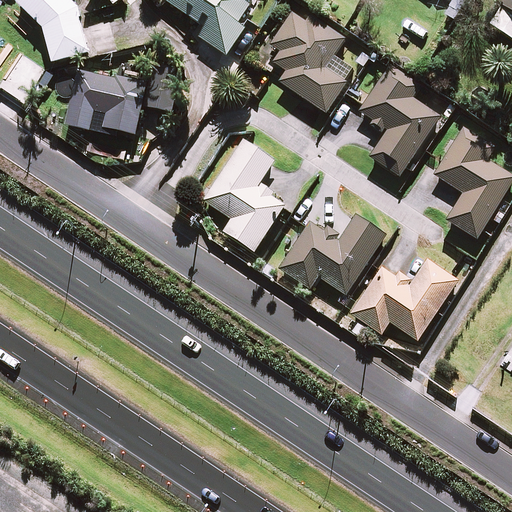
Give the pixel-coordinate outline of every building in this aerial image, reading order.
[(78,13),(65,0),(23,0),(18,6),(44,32),(54,68),(88,58),(82,26),(78,13)] [(257,3),(251,0),(163,0),(163,2),(206,31),(200,41),(226,59),(246,30),(241,27),(257,3)] [(511,0),(507,0),(489,27),(511,42),(511,0)] [(307,27),(292,17),(272,48),(281,55),(274,66),(288,75),(280,86),(327,117),(355,74),(333,59),(345,42),(311,20),(307,27)] [(422,89),(391,69),(361,116),(388,134),(370,161),(401,181),(442,120),(414,102),(422,89)] [(181,75),(153,70),(150,87),(78,77),(73,111),(91,114),(89,131),(116,135),(118,122),(140,125),(142,111),(175,116),(181,75)] [(493,160),(460,139),(435,179),(464,197),(448,224),(477,243),(511,188),(511,179),(490,165),(493,160)] [(275,165),(245,145),(205,205),(233,223),(224,235),(254,256),(285,210),(257,191),(275,165)] [(387,241),(357,221),(340,246),(311,227),(281,272),(311,292),(319,281),(348,300),(387,241)] [(459,285),(428,265),(410,291),(383,273),(352,318),(382,338),(391,325),(418,344),(459,285)]
